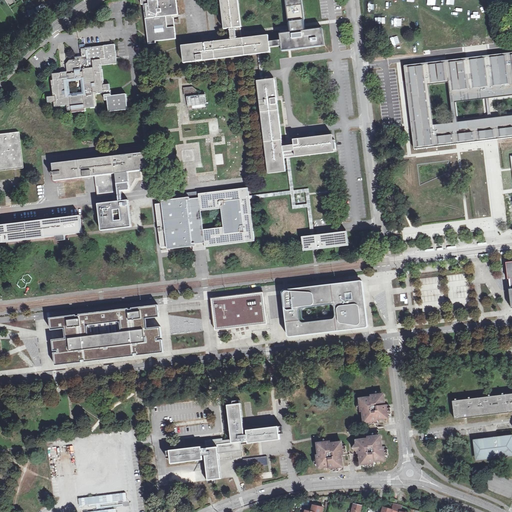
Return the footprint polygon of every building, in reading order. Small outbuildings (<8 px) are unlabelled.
[(145,3),(148,43),(156,42),(156,40),(176,38),(174,17),(173,17),(172,15),(178,14),(176,0),(142,0),(142,4),(145,3)] [(182,46),(184,63),(257,54),(261,54),(271,53),(270,50),(270,44),(269,36),(244,39),(238,0),(220,0),(226,41),(182,46)] [(326,49),(324,32),(306,35),(305,25),(301,0),(286,0),(290,26),(291,35),(280,36),(281,43),(282,49),(282,54),(326,49)] [(448,16),(455,16),(455,8),(447,8),(448,16)] [(480,18),(488,17),(486,9),(479,10),(480,18)] [(416,22),(424,21),(423,13),(415,14),(416,22)] [(433,26),(434,34),(441,33),(441,25),(433,26)] [(399,37),(391,37),(392,46),(400,45),(399,37)] [(97,93),(105,92),(106,100),(108,100),(110,112),(129,109),(127,94),(112,95),(112,90),(110,90),(110,84),(104,84),(102,65),(117,63),(115,44),(82,48),(82,56),(76,57),(76,59),(70,60),(67,64),(68,71),(53,73),(53,80),(52,80),(54,95),(48,96),(49,102),(55,101),(55,106),(68,105),(68,110),(72,109),(73,112),(80,111),(80,108),(96,107),(94,92),(97,92),(97,93)] [(416,148),(458,143),(490,139),(511,136),(511,54),(406,67),(411,114),(413,128),(416,148)] [(290,157),(333,152),(333,150),(336,149),(335,140),(334,141),(332,141),(331,137),(299,141),(299,139),(293,140),(294,145),(289,146),(283,147),(283,142),(277,95),(275,80),(264,81),(261,81),(257,82),(269,174),(286,172),(285,158),(286,158),(288,158),(290,157)] [(187,96),(189,111),(207,108),(206,94),(200,95),(199,91),(193,86),(183,87),(184,94),(191,93),(191,95),(187,96)] [(0,170),(22,168),(18,132),(0,134),(0,170)] [(144,153),(120,156),(102,158),(91,160),(91,162),(55,167),(56,172),(52,173),(53,176),(56,175),(57,179),(84,175),(84,177),(93,176),(95,176),(96,187),(99,186),(100,193),(119,191),(126,190),(130,190),(136,179),(142,178),(141,171),(146,170),(144,153)] [(290,191),(255,195),(250,196),(250,197),(250,199),(291,195),(293,209),(307,208),(311,235),(313,235),(314,235),(309,189),(294,190),(294,188),(290,157),(288,158),(286,158),(290,190),(290,191)] [(255,241),(250,199),(250,197),(250,196),(249,188),(200,194),(200,197),(192,197),(162,201),(163,204),(156,205),(159,225),(161,248),(168,247),(168,249),(197,246),(197,244),(200,244),(205,243),(206,247),(255,241)] [(120,200),(99,203),(103,230),(131,226),(128,199),(120,200)] [(80,216),(0,225),(0,242),(56,236),(56,241),(65,240),(64,235),(82,233),(80,216)] [(444,229),(433,230),(434,237),(445,236),(444,229)] [(311,235),(303,236),(304,250),(315,249),(350,245),(348,231),(314,235),(313,235),(311,235)] [(413,233),(402,234),(403,242),(414,240),(413,233)] [(338,330),(338,327),(347,326),(355,325),(355,328),(364,327),(365,327),(365,326),(363,303),(361,299),(359,295),(361,291),(360,287),(357,285),(354,284),(351,284),(350,283),(351,283),(351,282),(346,283),(340,287),(336,287),(336,288),(333,288),(332,285),(285,290),(284,291),(286,305),(287,307),(288,307),(291,307),(291,309),(291,312),(290,312),(290,313),(291,333),(291,334),(292,335),(293,335),(294,335),(338,330)] [(264,293),(212,299),(215,321),(221,321),(234,323),(246,324),(251,323),(262,321),(267,320),(266,316),(266,315),(264,293)] [(129,310),(80,315),(80,318),(79,318),(77,318),(76,316),(50,319),(51,323),(55,323),(55,324),(56,325),(51,326),(52,331),(65,329),(66,338),(53,340),(54,351),(58,350),(58,351),(59,353),(55,353),(56,364),(79,361),(79,358),(82,358),(85,358),(85,361),(135,355),(134,352),(137,351),(140,351),(140,354),(164,351),(163,340),(159,340),(159,339),(163,338),(161,326),(148,328),(147,319),(159,318),(159,313),(156,314),(156,312),(156,310),(158,310),(158,306),(149,307),(150,312),(143,313),(143,308),(133,309),(133,312),(131,312),(129,312),(129,310)] [(221,321),(215,321),(216,330),(219,330),(221,330),(233,328),(252,326),(263,325),(267,324),(267,320),(262,321),(251,323),(246,324),(234,323),(221,321)] [(357,404),(358,409),(360,409),(361,413),(364,412),(365,417),(366,417),(367,422),(369,422),(370,426),(375,425),(374,422),(377,421),(377,420),(384,419),(383,417),(389,416),(389,414),(392,414),(392,408),(388,408),(387,405),(386,405),(385,399),(383,399),(383,394),(380,395),(379,392),(374,393),(375,395),(371,396),(371,397),(366,398),(366,400),(359,401),(360,403),(357,404)] [(511,393),(453,401),(455,419),(511,411),(511,393)] [(241,404),(228,405),(232,439),(206,441),(206,447),(169,450),(171,463),(206,459),(207,467),(208,480),(215,480),(221,479),(220,465),(219,453),(242,451),(242,444),(280,440),(279,427),(243,430),(241,404)] [(366,467),(372,466),(372,462),(375,462),(375,460),(381,460),(380,458),(385,457),(385,456),(389,455),(388,449),(384,450),(383,447),(382,441),(380,441),(379,436),(377,436),(376,432),(370,433),(371,437),(368,437),(368,439),(363,439),(363,441),(358,442),(358,444),(354,444),(355,451),(359,450),(359,453),(361,453),(361,458),(363,458),(363,463),(366,463),(366,467)] [(511,433),(474,438),(476,459),(511,455),(511,433)] [(314,458),(315,464),(318,464),(318,465),(323,465),(324,466),(329,466),(329,467),(333,467),(333,470),(339,470),(339,466),(341,466),(341,461),(342,460),(342,455),(343,455),(343,452),(347,452),(346,445),(342,446),(342,444),(336,444),(336,443),(330,443),(330,442),(328,442),(327,439),(322,439),(322,443),(320,443),(320,448),(318,449),(318,455),(317,455),(317,458),(314,458)] [(267,457),(243,458),(244,467),(268,466),(267,457)] [(125,492),(77,497),(78,506),(126,501),(125,492)]
